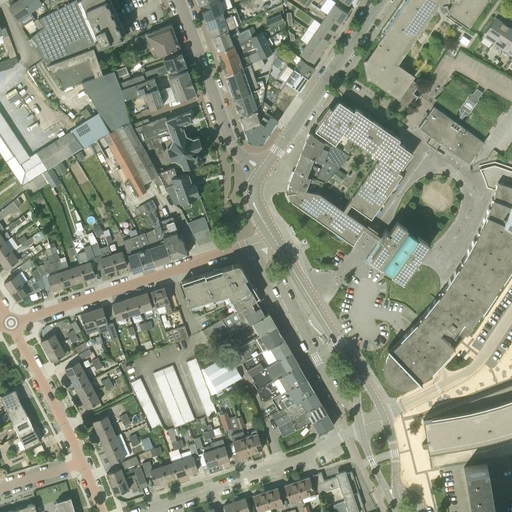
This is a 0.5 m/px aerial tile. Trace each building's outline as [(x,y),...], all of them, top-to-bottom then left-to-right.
[(21,0),(18,0),(9,6),(23,26),(35,18),(31,12),(30,12),(21,0)] [(21,0),(30,12),(31,12),(42,5),(38,0),(21,0)] [(29,40),(34,47),(49,67),(85,53),(79,40),(85,38),(91,51),(94,49),(127,35),(125,29),(124,30),(110,0),(73,0),(49,13),(38,18),(37,19),(42,27),(39,30),(29,40)] [(223,11),(224,11),(220,1),(222,0),(207,0),(200,4),(205,19),(223,11)] [(450,11),(447,14),(468,28),(487,0),(489,0),(401,0),(381,30),(384,32),(377,43),(379,44),(367,60),(364,61),(367,78),(370,77),(398,96),(399,95),(402,97),(399,102),(401,103),(403,104),(405,105),(406,105),(407,106),(408,106),(409,106),(410,105),(411,105),(412,104),(413,103),(414,102),(418,96),(413,93),(419,85),(411,80),(415,75),(398,64),(439,3),(441,5),(443,10),(448,9),(450,11)] [(327,14),(340,23),(347,13),(334,4),(327,14)] [(205,19),(211,37),(236,26),(236,25),(241,23),(235,6),(224,11),(223,11),(205,19)] [(269,28),(285,21),(283,12),(266,20),(269,28)] [(320,24),(334,33),(340,23),(327,14),(320,24)] [(483,36),(493,43),(505,25),(495,18),(483,36)] [(34,21),(39,30),(42,27),(37,19),(34,21)] [(313,34),(327,43),(334,33),(320,24),(313,34)] [(137,48),(174,34),(171,25),(135,38),(134,41),(137,48)] [(493,43),(502,49),(511,34),(511,29),(505,25),(493,43)] [(211,37),(217,52),(251,36),(249,29),(239,33),(236,26),(211,37)] [(261,58),(272,53),(262,31),(251,36),(217,52),(225,75),(261,58)] [(151,47),(154,56),(179,47),(174,34),(137,48),(139,55),(147,52),(145,48),(151,47)] [(306,44),(320,53),(327,43),(313,34),(306,44)] [(511,34),(502,49),(511,56),(511,55),(511,34)] [(16,57),(14,50),(8,35),(3,37),(2,38),(4,42),(8,52),(10,59),(16,57)] [(306,44),(299,53),(313,63),(320,53),(306,44)] [(81,82),(103,74),(94,49),(91,51),(85,53),(49,67),(64,88),(81,82)] [(294,68),(308,77),(314,68),(300,58),(297,63),(278,50),(276,51),(275,54),(286,63),(293,68),(294,68)] [(168,73),(185,67),(186,66),(181,53),(163,59),(165,64),(142,72),(142,74),(145,81),(154,78),(154,77),(167,73),(168,73)] [(498,57),(496,55),(494,54),(490,61),(493,64),(498,57)] [(110,131),(100,114),(87,122),(30,158),(0,113),(0,71),(4,70),(4,71),(13,67),(13,64),(18,62),(16,57),(10,59),(0,62),(0,152),(21,185),(103,135),(110,131)] [(265,65),(261,58),(225,75),(233,98),(259,89),(256,81),(262,79),(264,87),(265,86),(269,74),(255,78),(253,71),(265,65)] [(286,82),(299,90),(308,77),(294,68),(293,68),(286,63),(278,76),(286,82)] [(145,81),(142,74),(130,78),(126,66),(113,70),(119,83),(121,89),(145,81)] [(143,183),(152,178),(157,187),(163,184),(160,177),(158,173),(146,150),(145,151),(131,124),(129,118),(128,118),(124,99),(121,89),(119,83),(113,70),(103,74),(81,82),(99,111),(100,114),(110,131),(103,135),(137,195),(146,190),(143,183)] [(187,70),(169,76),(168,76),(171,86),(162,89),(162,90),(159,91),(163,104),(186,96),(195,93),(187,70)] [(459,109),(460,112),(461,113),(456,121),(433,105),(418,127),(432,136),(430,142),(437,147),(440,142),(469,163),(484,142),(458,124),(464,115),(466,116),(470,116),(466,122),(487,137),(487,136),(484,134),(492,123),(495,125),(496,124),(493,122),(501,111),(504,113),(504,112),(483,97),(479,103),(478,99),(482,93),(477,89),(472,95),(469,95),(473,90),(451,74),(451,75),(454,77),(446,88),(443,86),(442,87),(445,89),(438,100),(435,98),(434,99),(455,114),(459,109)] [(150,108),(163,104),(159,91),(154,78),(145,81),(121,89),(124,99),(144,93),(150,108)] [(262,100),(264,87),(262,79),(256,81),(259,89),(233,98),(239,116),(262,108),(263,101),(262,100)] [(283,87),(295,95),(299,90),(286,82),(283,87)] [(280,92),(292,100),(295,95),(283,87),(280,92)] [(277,97),(288,105),(292,100),(280,92),(276,96),(277,97)] [(274,102),(285,110),(288,105),(277,97),(274,102)] [(379,158),(348,202),(371,218),(375,212),(374,211),(381,201),(382,202),(390,190),(389,190),(396,179),(397,180),(402,174),(398,171),(400,167),(402,168),(413,152),(398,142),(400,139),(356,108),(354,111),(339,100),(332,109),(329,107),(329,106),(328,105),(320,117),(318,119),(316,120),(316,121),(319,124),(314,130),(323,135),(334,143),(335,144),(343,133),(350,138),(354,140),(379,158)] [(262,108),(239,116),(243,128),(258,122),(266,112),(270,107),(271,106),(263,101),(262,108)] [(271,106),(270,107),(281,115),(285,110),(274,102),(271,106)] [(266,112),(278,120),(281,115),(270,107),(266,112)] [(181,164),(183,169),(196,164),(197,165),(198,165),(199,165),(199,164),(200,164),(200,163),(200,162),(200,161),(203,155),(204,155),(204,154),(205,154),(205,153),(205,152),(205,151),(204,150),(203,150),(199,137),(193,139),(186,136),(183,129),(186,128),(184,124),(193,121),(189,112),(166,120),(165,117),(150,123),(148,118),(142,120),(139,113),(129,118),(131,124),(145,151),(146,150),(154,148),(156,155),(164,152),(161,143),(172,139),(172,140),(169,146),(167,147),(172,161),(174,160),(181,164)] [(258,122),(243,128),(247,141),(262,143),(278,120),(266,112),(258,122)] [(331,146),(319,138),(311,132),(310,134),(308,139),(306,139),(301,152),(324,161),(339,167),(349,155),(333,144),(331,146)] [(82,150),(75,154),(79,160),(86,156),(82,150)] [(315,178),(324,182),(326,182),(339,167),(324,161),(301,152),(294,170),(310,177),(315,178)] [(67,170),(62,162),(53,167),(58,176),(67,170)] [(51,167),(42,173),(48,183),(51,188),(60,182),(51,167)] [(180,205),(182,204),(185,208),(191,206),(190,200),(197,198),(196,197),(199,196),(196,186),(193,187),(188,173),(176,177),(173,167),(158,173),(160,177),(163,184),(165,187),(173,184),(180,205)] [(338,169),(332,178),(340,184),(346,175),(338,169)] [(312,186),(321,188),(324,182),(315,178),(310,177),(294,170),(292,174),(289,183),(306,190),(311,190),(312,186)] [(42,173),(32,179),(38,190),(48,183),(42,173)] [(422,320),(452,346),(454,348),(455,347),(454,347),(466,332),(466,333),(473,325),(472,324),(477,317),(478,318),(479,317),(478,316),(482,311),(483,312),(496,292),(495,292),(498,286),(499,287),(500,286),(499,285),(503,280),(511,267),(511,187),(497,182),(495,190),(491,199),(489,206),(486,212),(483,217),(480,224),(477,231),(474,236),(471,243),(468,248),(465,254),(461,260),(457,266),(454,272),(450,278),(446,283),(442,289),(438,294),(429,306),(419,318),(422,320)] [(319,192),(311,190),(306,190),(289,183),(288,183),(289,183),(288,185),(287,188),(287,190),(287,192),(286,192),(286,193),(287,193),(288,195),(288,196),(289,198),(290,199),(291,201),(303,209),(304,206),(313,212),(312,215),(333,230),(335,228),(344,234),(342,236),(353,244),(363,229),(366,225),(346,212),(343,209),(319,192)] [(159,221),(155,209),(157,208),(152,199),(142,205),(155,229),(160,227),(159,221)] [(0,230),(3,229),(0,223),(0,218),(17,207),(13,200),(1,210),(0,210),(0,230)] [(159,221),(160,227),(172,258),(188,253),(182,235),(180,236),(172,216),(159,221)] [(8,226),(14,221),(11,217),(5,221),(8,226)] [(51,226),(48,217),(42,219),(45,228),(51,226)] [(19,218),(14,221),(17,226),(22,222),(19,218)] [(14,221),(8,226),(11,230),(17,226),(14,221)] [(414,262),(416,260),(424,249),(425,248),(428,244),(424,241),(417,236),(407,229),(401,225),(396,222),(394,226),(392,228),(389,232),(385,229),(381,236),(378,239),(376,243),(377,243),(380,245),(374,253),(371,257),(375,260),(376,260),(372,267),(393,277),(399,280),(401,278),(403,279),(414,262)] [(103,233),(98,224),(92,227),(96,237),(103,233)] [(145,233),(144,233),(156,264),(172,258),(160,227),(155,229),(145,233)] [(200,231),(205,243),(213,240),(208,228),(200,231)] [(108,229),(103,231),(105,236),(107,244),(112,242),(108,229)] [(205,243),(200,231),(193,234),(198,245),(205,243)] [(144,267),(144,268),(156,264),(144,233),(145,233),(145,232),(123,240),(133,271),(144,267)] [(21,244),(27,239),(24,235),(18,240),(21,244)] [(0,260),(6,269),(19,260),(15,255),(24,249),(25,250),(37,241),(33,236),(27,239),(21,244),(12,250),(0,258),(0,260)] [(0,258),(12,250),(6,241),(0,245),(0,258)] [(90,244),(94,255),(99,253),(96,242),(90,244)] [(35,254),(42,248),(39,244),(31,250),(35,254)] [(52,254),(63,286),(74,283),(69,268),(68,265),(66,260),(61,262),(60,259),(55,246),(50,247),(50,248),(52,254)] [(105,273),(116,269),(111,254),(108,246),(99,249),(101,257),(100,257),(105,273)] [(111,254),(116,269),(127,265),(122,250),(111,254)] [(31,257),(28,253),(19,258),(22,263),(31,257)] [(52,290),(63,286),(52,254),(47,255),(49,263),(45,264),(44,263),(36,266),(37,268),(40,272),(41,275),(43,277),(42,274),(46,273),(52,290)] [(30,259),(19,267),(23,272),(33,265),(30,259)] [(80,264),(84,279),(95,276),(90,261),(80,264)] [(237,308),(238,310),(259,297),(253,287),(254,286),(254,285),(252,286),(247,276),(247,275),(246,275),(240,265),(240,264),(239,264),(238,263),(237,263),(236,263),(221,268),(222,269),(217,271),(216,268),(215,269),(216,270),(205,273),(204,273),(204,274),(194,277),(194,276),(192,276),(193,277),(181,281),(189,305),(227,293),(237,308)] [(74,283),(84,279),(80,264),(69,268),(74,283)] [(35,275),(38,280),(41,289),(46,288),(43,277),(41,275),(40,272),(35,275)] [(24,283),(23,283),(17,273),(4,282),(10,292),(24,283)] [(24,283),(10,292),(17,302),(29,294),(25,288),(32,284),(29,279),(23,283),(24,283)] [(172,312),(165,287),(150,291),(157,308),(164,306),(167,314),(172,312)] [(141,312),(152,308),(147,292),(135,296),(141,312)] [(129,316),(141,312),(135,296),(124,300),(129,316)] [(230,335),(252,322),(268,313),(259,297),(238,310),(237,308),(202,330),(211,345),(221,339),(220,336),(228,332),(230,335)] [(117,320),(129,316),(124,300),(112,304),(117,320)] [(96,325),(107,322),(102,307),(91,311),(96,325)] [(85,329),(96,325),(91,311),(80,314),(85,329)] [(260,335),(276,325),(268,313),(252,322),(260,334),(260,335)] [(452,346),(422,320),(392,351),(388,347),(387,348),(391,352),(386,360),(385,365),(385,369),(387,374),(389,377),(392,381),(396,383),(400,384),(405,385),(409,384),(417,379),(421,384),(422,383),(418,379),(452,346)] [(75,321),(70,324),(76,334),(81,331),(75,321)] [(144,322),(146,330),(152,328),(150,321),(144,322)] [(141,332),(146,330),(144,322),(138,324),(141,332)] [(165,332),(169,344),(188,338),(185,325),(165,332)] [(242,362),(283,338),(276,325),(260,335),(260,334),(227,353),(235,367),(242,362)] [(127,328),(129,336),(135,334),(133,326),(127,328)] [(67,333),(69,338),(76,334),(73,329),(67,333)] [(46,351),(59,344),(53,334),(40,341),(46,351)] [(76,334),(69,338),(72,343),(79,339),(76,334)] [(98,344),(102,343),(99,336),(95,337),(95,336),(86,339),(92,349),(99,347),(98,344)] [(263,368),(291,351),(283,338),(242,362),(246,369),(251,375),(263,368)] [(85,342),(75,348),(78,353),(88,347),(85,342)] [(59,344),(46,351),(52,361),(65,354),(59,344)] [(81,358),(91,353),(89,348),(79,354),(81,358)] [(278,377),(298,364),(291,351),(263,368),(251,375),(254,381),(253,382),(254,384),(256,389),(257,389),(263,386),(278,377)] [(217,392),(242,377),(228,355),(204,369),(203,368),(201,369),(211,395),(217,392)] [(91,361),(94,365),(101,362),(98,357),(91,361)] [(188,366),(198,363),(196,358),(186,361),(188,366)] [(70,378),(84,371),(79,360),(65,368),(70,378)] [(101,362),(94,365),(96,370),(103,367),(101,362)] [(190,371),(200,368),(198,363),(188,366),(190,371)] [(286,389),(306,377),(298,364),(278,377),(263,386),(257,389),(261,401),(264,402),(271,398),(286,389)] [(164,374),(174,370),(172,365),(163,369),(164,374)] [(191,376),(201,373),(200,368),(190,371),(191,376)] [(155,378),(164,374),(163,369),(153,373),(155,378)] [(167,379),(176,374),(174,370),(164,374),(167,379)] [(76,388),(89,381),(84,371),(70,378),(76,388)] [(193,381),(203,378),(201,373),(191,376),(193,381)] [(157,383),(167,379),(164,374),(155,378),(157,383)] [(169,383),(178,379),(176,374),(167,379),(169,383)] [(102,380),(104,385),(111,382),(108,377),(102,380)] [(133,387),(142,382),(140,377),(130,382),(133,387)] [(279,411),(285,408),(314,390),(306,377),(286,389),(271,398),(278,410),(279,411)] [(195,386),(205,383),(203,378),(193,381),(195,386)] [(159,387),(169,383),(167,379),(157,383),(159,387)] [(171,388),(180,384),(178,379),(169,383),(171,388)] [(81,398),(95,391),(89,381),(76,388),(81,398)] [(111,382),(104,385),(107,390),(113,387),(111,382)] [(135,392),(145,387),(142,382),(133,387),(135,392)] [(161,392),(171,388),(169,383),(159,387),(161,392)] [(197,391),(207,387),(205,383),(195,386),(197,391)] [(511,383),(423,419),(426,442),(424,442),(423,442),(423,443),(422,443),(422,444),(422,445),(422,446),(423,447),(424,447),(427,447),(428,453),(465,447),(473,445),(480,444),(488,442),(495,440),(502,438),(509,436),(511,435),(511,383)] [(173,393),(182,389),(180,384),(171,388),(173,393)] [(137,396),(147,392),(145,387),(135,392),(137,396)] [(199,396),(209,392),(207,387),(197,391),(199,396)] [(163,397),(173,393),(171,388),(161,392),(163,397)] [(8,409),(20,403),(14,390),(15,389),(14,389),(1,395),(8,409)] [(175,398),(185,394),(182,389),(173,393),(175,398)] [(277,426),(300,414),(320,402),(314,390),(285,408),(279,411),(278,410),(271,414),(277,426)] [(86,408),(100,401),(95,391),(81,398),(86,408)] [(139,401),(149,397),(147,392),(137,396),(139,401)] [(201,401),(211,397),(209,392),(199,396),(201,401)] [(165,402),(175,398),(173,393),(163,397),(165,402)] [(177,403),(187,399),(185,394),(175,398),(177,403)] [(142,406),(151,402),(149,397),(139,401),(142,406)] [(203,406),(213,402),(211,397),(201,401),(203,406)] [(167,407),(177,403),(175,398),(165,402),(167,407)] [(179,408),(189,404),(187,399),(177,403),(179,408)] [(144,411),(154,407),(151,402),(142,406),(144,411)] [(205,411),(215,407),(213,402),(203,406),(205,411)] [(312,422),(327,413),(320,402),(300,414),(277,426),(283,437),(297,430),(312,421),(312,422)] [(13,422),(27,415),(20,403),(8,409),(7,409),(13,422)] [(169,412),(179,408),(177,403),(167,407),(169,412)] [(181,413),(191,409),(189,404),(179,408),(181,413)] [(126,413),(119,416),(122,421),(128,418),(134,415),(133,415),(138,413),(135,407),(131,409),(132,411),(127,413),(126,413)] [(146,416),(156,411),(154,407),(144,411),(146,416)] [(215,407),(205,411),(207,416),(217,412),(215,407)] [(171,417),(181,413),(179,408),(169,412),(171,417)] [(183,418),(193,414),(191,409),(181,413),(183,418)] [(148,421),(158,416),(156,411),(146,416),(148,421)] [(219,414),(224,430),(233,427),(229,411),(223,413),(219,414)] [(173,422),(183,418),(181,413),(171,417),(173,422)] [(327,413),(312,422),(319,433),(334,425),(327,413)] [(183,418),(185,423),(195,419),(193,414),(183,418)] [(19,434),(33,428),(27,415),(13,422),(19,434)] [(97,431),(112,425),(107,415),(93,421),(97,431)] [(151,426),(160,421),(158,416),(148,421),(151,426)] [(175,427),(185,423),(183,418),(173,422),(175,427)] [(160,421),(151,426),(153,430),(163,426),(160,421)] [(207,431),(210,438),(215,436),(213,429),(212,429),(211,424),(206,425),(207,431)] [(102,442),(116,436),(112,425),(97,431),(102,442)] [(27,447),(40,441),(40,440),(39,440),(33,428),(19,434),(25,447),(27,447)] [(245,436),(250,453),(262,449),(256,430),(251,431),(252,433),(245,436)] [(173,450),(178,448),(176,441),(175,436),(173,431),(168,432),(173,450)] [(238,457),(250,453),(245,436),(240,438),(238,433),(231,435),(238,457)] [(106,452),(121,446),(116,436),(102,442),(106,452)] [(194,439),(197,448),(203,446),(200,437),(194,439)] [(212,444),(213,448),(218,463),(229,460),(224,445),(222,439),(212,442),(212,444)] [(30,449),(33,455),(44,450),(41,444),(30,449)] [(192,456),(193,456),(198,454),(194,444),(189,446),(192,456)] [(111,463),(125,457),(121,446),(106,452),(111,463)] [(207,467),(218,463),(213,448),(202,453),(207,467)] [(171,462),(176,477),(187,474),(182,459),(180,454),(170,457),(171,462)] [(124,468),(138,463),(136,456),(122,462),(124,468)] [(182,459),(187,474),(198,470),(193,456),(192,456),(182,459)] [(154,484),(165,481),(160,466),(152,468),(150,461),(142,463),(146,476),(151,475),(154,484)] [(165,481),(176,477),(171,462),(160,466),(165,481)] [(494,511),(487,464),(463,467),(470,511),(494,511)] [(111,484),(124,479),(120,468),(106,473),(111,484)] [(142,472),(136,474),(137,479),(141,488),(148,485),(142,472)] [(376,511),(375,511),(359,511),(358,508),(363,506),(359,493),(353,494),(348,481),(354,479),(352,472),(324,481),(321,472),(312,475),(318,494),(340,487),(345,501),(333,505),(335,511),(376,511)] [(310,497),(315,495),(309,477),(297,481),(302,497),(309,495),(310,497)] [(124,479),(111,484),(115,495),(129,490),(124,479)] [(295,499),(302,497),(297,481),(285,485),(291,503),(296,502),(295,499)] [(278,507),(283,506),(277,487),(265,491),(270,507),(277,505),(278,507)] [(263,510),(270,507),(265,491),(253,495),(258,511),(263,511),(264,511),(263,510)] [(58,511),(71,511),(74,511),(70,498),(71,498),(71,497),(57,501),(57,502),(55,502),(58,511)] [(249,511),(245,498),(234,501),(237,511),(249,511)] [(225,511),(237,511),(234,501),(223,505),(225,511)] [(36,511),(34,503),(33,503),(34,504),(20,508),(21,511),(36,511)]
